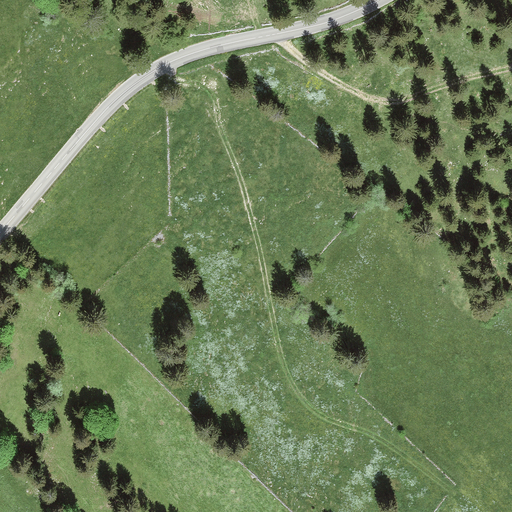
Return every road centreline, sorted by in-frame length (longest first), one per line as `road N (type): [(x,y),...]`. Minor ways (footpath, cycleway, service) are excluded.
road 1 (secondary): [(385,0),(308,27),(199,50),(140,78),(0,232)]
road 2 (track): [(277,34),(322,74),(378,100),(511,66)]
